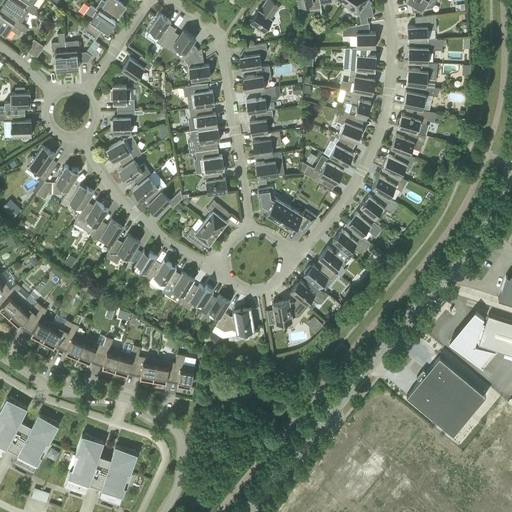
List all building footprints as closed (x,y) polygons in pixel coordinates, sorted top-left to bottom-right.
[(2,16),(22,30),(26,24),(17,19),(25,8),(14,0),(5,0),(0,8),(5,11),(2,16)] [(14,0),(25,8),(26,9),(31,3),(29,2),(30,0),(14,0)] [(100,0),(95,8),(110,18),(114,13),(119,16),(126,4),(120,0),(105,0),(104,0),(100,0)] [(259,8),(250,21),(264,31),(273,17),(272,17),(280,4),(274,0),(265,0),(260,8),(259,8)] [(319,0),(297,0),(298,5),(305,3),(307,10),(321,7),(319,0)] [(361,23),(368,22),(367,16),(373,15),(372,6),(370,5),(372,2),(369,0),(345,0),(344,2),(359,12),(361,23)] [(410,0),(412,11),(422,10),(428,0),(410,0)] [(89,19),(85,25),(99,34),(102,29),(107,33),(115,21),(110,18),(95,8),(90,4),(86,11),(94,17),(91,21),(89,19)] [(163,46),(174,31),(176,28),(169,23),(171,20),(160,13),(149,28),(160,36),(156,41),(163,46)] [(19,34),(22,30),(2,16),(0,14),(0,31),(6,35),(11,29),(19,34)] [(435,38),(435,29),(436,29),(435,14),(415,16),(415,25),(407,25),(408,39),(415,39),(435,38)] [(356,47),(371,46),(376,46),(375,31),(369,31),(369,22),(368,22),(361,23),(342,27),(342,35),(356,35),(356,47)] [(95,39),(95,40),(99,34),(85,25),(82,30),(95,39)] [(180,34),(174,31),(172,33),(163,46),(182,59),(184,58),(198,49),(196,48),(197,47),(191,43),(196,37),(183,29),(180,34)] [(67,69),(65,41),(64,32),(58,32),(59,41),(52,42),(52,50),(55,50),(55,54),(53,64),(56,64),(56,70),(67,69)] [(26,50),(31,53),(39,42),(34,38),(26,50)] [(408,61),(421,62),(428,62),(428,49),(442,49),(442,38),(435,38),(415,39),(414,46),(408,45),(408,61)] [(65,41),(67,69),(78,68),(78,62),(81,62),(77,52),(77,48),(79,48),(79,40),(65,41)] [(256,66),(261,65),(259,52),(267,50),(266,41),(244,45),(246,54),(240,54),(242,68),(256,66)] [(31,53),(36,57),(44,45),(39,42),(31,53)] [(350,68),(351,68),(367,70),(375,70),(376,54),(370,54),(371,46),(356,47),(352,47),(350,68)] [(209,63),(204,64),(201,47),(198,49),(184,58),(189,66),(191,80),(211,77),(209,63)] [(130,56),(121,69),(136,79),(145,66),(149,69),(153,63),(141,55),(137,61),(130,56)] [(406,83),(413,84),(426,86),(427,78),(435,79),(437,62),(428,62),(421,62),(420,69),(408,67),(406,83)] [(260,88),(265,87),(263,79),(271,78),(269,64),(261,65),(256,66),(257,74),(243,76),(245,90),(260,88)] [(352,90),(361,92),(372,94),(375,78),(367,77),(367,70),(351,68),(348,81),(354,82),(352,90)] [(196,106),(209,104),(215,104),(212,89),(209,89),(208,82),(187,85),(189,99),(194,98),(196,106)] [(117,110),(134,109),(134,98),(131,98),(131,88),(126,88),(126,83),(112,84),(112,88),(110,88),(110,99),(113,99),(113,103),(117,103),(117,110)] [(407,106),(422,109),(425,93),(437,96),(439,87),(426,86),(413,84),(412,90),(406,89),(403,105),(407,106)] [(255,111),(267,109),(265,96),(281,94),(279,85),(274,86),(265,87),(260,88),(262,97),(246,99),(248,112),(255,111)] [(349,112),(364,117),(366,117),(371,101),(359,98),(361,92),(352,90),(345,89),(342,100),(351,103),(349,112)] [(6,114),(25,113),(25,106),(31,106),(30,91),(10,92),(10,100),(5,100),(5,104),(0,103),(0,111),(6,111),(6,114)] [(198,128),(218,125),(216,111),(210,112),(209,104),(196,106),(189,107),(190,116),(196,115),(198,128)] [(407,129),(416,132),(419,121),(426,123),(429,110),(422,109),(407,106),(404,113),(401,112),(397,126),(407,129)] [(262,132),(268,131),(266,117),(273,116),(272,108),(267,109),(255,111),(256,119),(249,120),(251,134),(262,132)] [(134,109),(117,110),(117,116),(113,116),(113,119),(111,119),(111,129),(113,129),(113,132),(116,132),(118,136),(124,132),(131,131),(131,124),(134,124),(134,109)] [(430,109),(429,118),(437,119),(438,111),(430,109)] [(340,134),(356,141),(358,142),(362,133),(360,132),(362,127),(360,126),(364,117),(349,112),(341,110),(336,120),(343,123),(338,134),(340,134)] [(6,135),(12,135),(21,135),(21,137),(23,139),(25,139),(27,138),(29,137),(29,135),(32,135),(31,119),(25,119),(25,113),(6,114),(6,111),(0,111),(0,119),(5,120),(6,135)] [(170,133),(168,124),(160,127),(162,139),(170,134),(170,133)] [(195,150),(215,148),(218,148),(217,140),(220,139),(218,125),(198,128),(200,141),(194,142),(195,150)] [(390,147),(397,150),(409,154),(412,147),(420,150),(426,134),(416,132),(407,129),(404,136),(396,133),(390,147)] [(263,154),(273,152),(272,144),(282,142),(280,130),(268,131),(262,132),(263,138),(252,140),(254,155),(263,154)] [(356,141),(340,134),(336,143),(329,155),(346,165),(353,152),(351,151),(356,141)] [(122,166),(134,158),(123,138),(106,148),(113,161),(118,158),(122,166)] [(27,167),(45,180),(57,162),(52,158),(55,153),(43,144),(35,156),(32,155),(29,156),(27,158),(28,162),(29,164),(27,167)] [(205,172),(222,169),(224,169),(222,154),(216,155),(215,148),(195,150),(196,158),(202,157),(204,172),(205,172)] [(382,167),(389,171),(400,176),(404,168),(408,170),(415,156),(409,154),(397,150),(394,156),(388,154),(382,167)] [(281,151),(273,152),(263,154),(264,161),(255,162),(258,177),(277,174),(276,167),(283,166),(281,151)] [(138,184),(148,175),(151,173),(144,162),(139,165),(134,158),(122,166),(119,168),(121,172),(120,173),(124,179),(125,178),(128,182),(133,178),(138,184)] [(324,176),(335,183),(343,170),(326,160),(320,171),(308,164),(303,172),(320,182),(324,176)] [(69,189),(72,183),(79,172),(65,164),(53,185),(45,180),(36,192),(45,198),(49,192),(64,193),(67,188),(69,189)] [(222,169),(205,172),(206,180),(208,193),(227,191),(225,177),(223,177),(222,169)] [(371,187),(377,190),(389,197),(394,186),(401,190),(407,179),(400,176),(389,171),(386,178),(379,174),(371,187)] [(151,201),(161,190),(163,188),(159,183),(156,185),(148,175),(138,184),(133,188),(142,200),(147,196),(151,201)] [(83,207),(87,200),(94,190),(87,186),(86,187),(79,183),(77,187),(72,183),(69,189),(60,202),(66,206),(69,200),(75,204),(76,203),(83,207)] [(279,222),(289,205),(276,196),(273,195),(272,186),(259,188),(261,204),(269,208),(266,214),(279,222)] [(161,190),(151,201),(148,204),(157,213),(168,202),(173,207),(182,198),(180,189),(170,199),(161,190)] [(364,209),(375,218),(384,207),(392,211),(397,202),(389,197),(377,190),(372,196),(369,193),(359,205),(364,209)] [(93,233),(101,219),(108,209),(103,205),(104,203),(96,199),(93,204),(87,200),(83,207),(74,222),(93,233)] [(203,221),(218,233),(228,221),(223,217),(227,211),(214,200),(207,208),(211,211),(203,221)] [(15,203),(11,207),(6,202),(2,207),(13,218),(22,209),(15,203)] [(289,205),(279,222),(292,230),(294,226),(304,232),(317,216),(305,208),(302,213),(289,205)] [(346,223),(353,229),(362,236),(371,224),(373,225),(378,220),(375,218),(364,209),(360,215),(356,211),(346,223)] [(113,242),(116,237),(124,225),(111,218),(107,223),(101,219),(93,233),(92,235),(105,243),(107,239),(113,242)] [(218,233),(203,221),(196,230),(192,227),(185,235),(199,246),(204,241),(209,244),(218,233)] [(332,240),(337,244),(347,252),(353,246),(361,253),(370,243),(362,236),(353,229),(349,234),(342,228),(332,240)] [(130,258),(136,248),(140,241),(128,233),(122,241),(116,237),(113,242),(105,255),(117,263),(123,253),(130,258)] [(318,257),(324,262),(333,269),(339,263),(343,266),(351,256),(347,252),(337,244),(332,249),(328,245),(318,257)] [(147,271),(155,259),(158,254),(150,249),(148,252),(143,249),(142,252),(136,248),(130,258),(129,258),(140,265),(139,267),(147,271)] [(153,275),(165,283),(174,269),(176,266),(164,258),(161,262),(155,259),(147,271),(145,275),(151,279),(153,275)] [(323,289),(332,279),(333,279),(338,273),(333,269),(324,262),(319,268),(313,263),(304,273),(309,277),(323,289)] [(184,295),(192,283),(195,278),(182,270),(180,273),(174,269),(165,283),(166,283),(162,289),(168,293),(172,287),(184,295)] [(0,296),(10,288),(0,273),(1,273),(0,273),(0,272),(0,296)] [(505,274),(498,298),(511,302),(511,274),(510,274),(509,276),(505,274)] [(290,290),(298,297),(305,303),(315,291),(320,296),(325,291),(323,289),(309,277),(304,283),(300,279),(290,290)] [(0,308),(9,316),(24,300),(23,300),(16,293),(22,286),(17,282),(10,288),(0,296),(0,304),(0,305),(0,308)] [(204,304),(207,300),(213,290),(206,285),(204,287),(199,283),(197,287),(192,283),(184,295),(180,302),(191,309),(197,300),(204,304)] [(220,317),(224,311),(230,300),(219,293),(212,303),(207,300),(204,304),(201,310),(206,314),(209,310),(220,317)] [(305,303),(298,297),(293,302),(290,303),(290,299),(272,302),(275,323),(293,320),(292,317),(299,316),(307,305),(305,303)] [(20,323),(25,328),(42,304),(39,301),(32,308),(24,300),(9,316),(18,325),(20,323)] [(31,334),(42,340),(53,321),(52,320),(52,321),(43,316),(48,307),(42,304),(25,328),(32,332),(31,334)] [(224,311),(220,317),(216,323),(225,329),(233,328),(236,331),(236,332),(239,332),(240,336),(253,333),(252,330),(255,329),(251,306),(232,309),(233,315),(230,315),(224,311)] [(118,315),(129,318),(131,311),(120,307),(118,315)] [(511,321),(488,314),(485,324),(481,323),(484,317),(476,310),(450,341),(481,367),(495,351),(493,351),(494,348),(511,354),(511,321)] [(60,347),(61,347),(73,321),(68,318),(63,327),(53,321),(42,340),(54,346),(55,344),(60,347)] [(65,352),(78,357),(86,337),(86,336),(86,337),(77,333),(80,324),(73,321),(61,347),(66,350),(65,352)] [(102,366),(115,370),(121,349),(120,349),(112,347),(114,338),(106,335),(103,344),(97,362),(103,364),(102,366)] [(95,362),(97,362),(103,344),(86,337),(87,337),(86,337),(78,357),(90,362),(91,360),(95,362)] [(134,373),(139,355),(141,345),(134,344),(132,353),(121,350),(121,349),(115,370),(127,374),(128,372),(134,373)] [(177,384),(190,386),(194,365),(185,363),(186,354),(177,352),(176,362),(172,380),(178,381),(177,384)] [(140,377),(153,379),(157,358),(156,358),(139,355),(134,373),(140,374),(140,377)] [(419,372),(469,414),(486,394),(439,355),(426,371),(423,368),(419,372)] [(166,379),(172,380),(176,362),(157,358),(153,379),(166,382),(166,379)] [(453,433),(469,414),(419,372),(416,376),(419,379),(406,394),(453,433)] [(0,458),(7,446),(17,452),(11,464),(20,469),(21,467),(24,468),(22,470),(32,475),(42,455),(43,456),(50,444),(49,443),(59,424),(50,419),(48,418),(38,413),(32,425),(21,419),(28,407),(18,402),(16,401),(7,396),(0,408),(0,458)] [(70,467),(63,488),(73,492),(74,489),(76,490),(75,492),(85,496),(90,483),(101,486),(96,500),(106,503),(107,501),(110,502),(109,504),(119,507),(126,486),(127,487),(132,473),(130,473),(137,452),(128,449),(126,448),(115,445),(111,458),(99,454),(104,441),(93,437),(92,437),(82,433),(75,454),(73,453),(69,467),(70,467)] [(31,496),(46,502),(50,492),(35,487),(31,496)]
